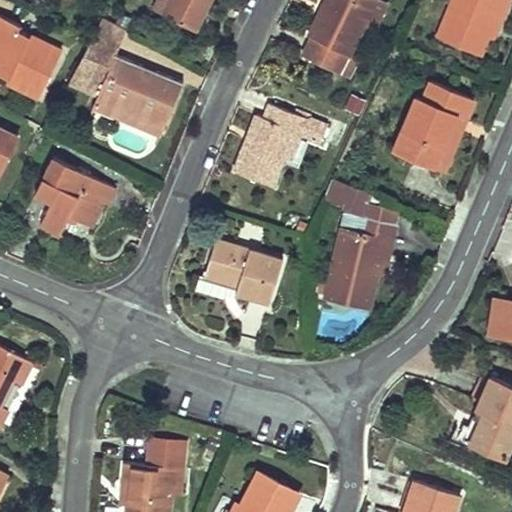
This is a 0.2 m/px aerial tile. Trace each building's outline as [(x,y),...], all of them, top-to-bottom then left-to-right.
[(196,30),(211,0),(172,0),(165,14),(196,30)] [(365,28),(378,0),(330,0),(325,13),(319,11),(308,34),(313,37),(305,54),(341,71),(348,55),(351,56),(365,28)] [(385,0),(378,0),(365,28),(374,32),(388,2),(385,0)] [(508,14),(511,2),(511,0),(459,0),(455,10),(450,8),(438,39),(482,56),(489,38),(500,11),(508,14)] [(453,0),(450,8),(455,10),(459,0),(453,0)] [(508,14),(500,11),(489,38),(497,41),(508,14)] [(8,82),(40,98),(63,52),(19,30),(21,26),(0,15),(0,66),(13,72),(8,82)] [(127,32),(105,21),(92,45),(117,56),(127,32)] [(117,56),(92,45),(71,85),(99,97),(166,126),(183,83),(155,72),(153,79),(141,74),(144,67),(117,56)] [(155,72),(144,67),(141,74),(153,79),(155,72)] [(418,94),(396,149),(434,166),(457,114),(469,119),(477,100),(432,80),(425,97),(418,94)] [(166,126),(99,97),(95,106),(162,134),(166,126)] [(327,124),(273,104),(268,116),(260,113),(237,169),(273,184),(282,160),(297,166),(307,140),(300,138),(301,133),(321,140),(327,124)] [(446,171),(469,119),(457,114),(434,166),(446,171)] [(0,174),(18,137),(0,128),(0,174)] [(110,205),(118,189),(55,158),(37,194),(40,195),(51,201),(42,219),(40,224),(61,235),(71,216),(92,226),(104,202),(110,205)] [(51,201),(40,195),(30,213),(42,219),(51,201)] [(398,225),(400,212),(371,205),(369,217),(398,225)] [(369,217),(348,212),(327,299),(371,309),(379,274),(384,253),(391,255),(398,225),(369,217)] [(39,231),(22,223),(7,253),(25,261),(39,231)] [(283,258),(216,238),(206,273),(240,283),(238,290),(270,300),(283,258)] [(391,255),(384,253),(379,274),(387,275),(391,255)] [(240,283),(206,273),(202,272),(197,287),(235,299),(238,290),(240,283)] [(22,383),(34,361),(0,344),(0,423),(1,425),(10,408),(3,404),(15,379),(22,383)] [(511,384),(491,375),(477,407),(485,410),(470,443),(506,459),(511,445),(511,384)] [(477,407),(463,440),(470,443),(485,410),(477,407)] [(170,511),(175,466),(126,462),(124,481),(132,482),(130,503),(129,511),(170,511)] [(0,494),(10,476),(0,470),(0,494)] [(289,511),(300,492),(259,470),(242,503),(237,501),(231,511),(289,511)] [(455,511),(461,495),(415,479),(404,511),(455,511)] [(132,482),(124,481),(122,502),(130,503),(132,482)]
